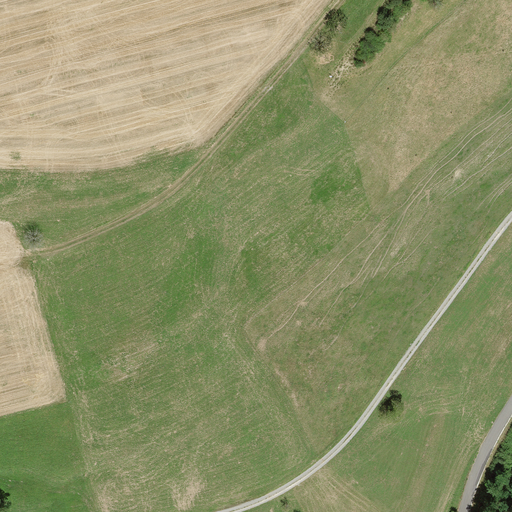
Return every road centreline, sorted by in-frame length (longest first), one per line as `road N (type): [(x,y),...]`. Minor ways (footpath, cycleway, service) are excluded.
road 1 (track): [(511,214),(351,432),(304,475),(217,511)]
road 2 (track): [(35,257),(148,208),(231,141),(341,0)]
road 3 (unclassified): [(511,397),(459,511)]
